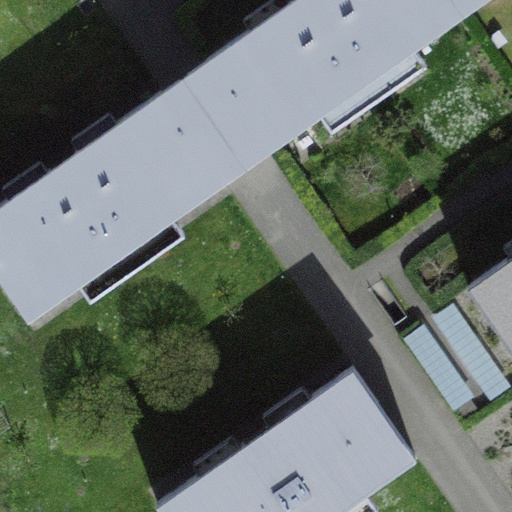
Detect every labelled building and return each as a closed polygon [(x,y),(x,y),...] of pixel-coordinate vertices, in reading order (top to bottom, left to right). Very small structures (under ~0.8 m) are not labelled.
[(179,78),(160,91),(222,179),(242,166),(320,112),(331,129),(426,63),(414,46),(459,14),(457,11),(461,8),(454,0),(291,0),(289,2),(287,0),(266,0),(243,17),(251,28),(179,78)] [(454,0),(461,8),(466,5),(469,9),(481,0),(454,0)] [(9,196),(0,202),(0,276),(27,316),(78,280),(89,297),(183,231),(172,215),(222,179),(160,91),(116,122),(108,111),(71,137),(79,148),(47,170),(39,159),(2,186),(9,196)] [(511,237),(502,245),(509,255),(466,285),(511,349),(511,237)] [(415,455),(352,365),(310,394),(302,383),(261,411),(270,423),(266,426),(268,429),(247,444),(245,440),(240,444),(232,432),(191,460),(199,471),(156,501),(163,511),(370,511),(377,507),(365,489),(415,455)]
